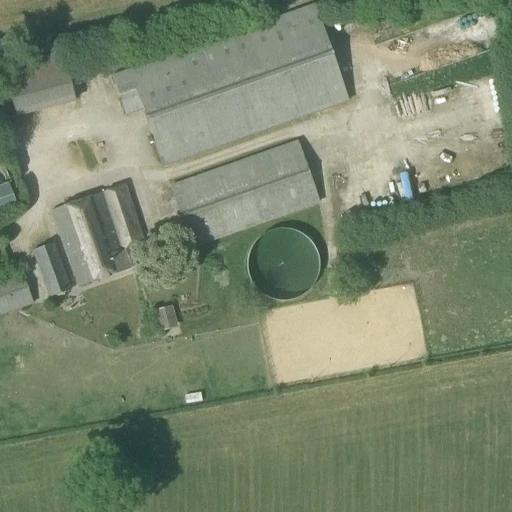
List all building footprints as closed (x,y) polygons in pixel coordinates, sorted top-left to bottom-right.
[(111,76),(124,116),(141,111),(162,168),(348,102),(313,5),(111,76)] [(415,27),(372,37),(375,50),(418,39),(415,27)] [(3,68),(14,118),(74,102),(62,54),(3,68)] [(169,186),(189,249),(318,204),(296,142),(169,186)] [(123,186),(51,211),(78,288),(136,268),(129,248),(143,243),(123,186)] [(8,189),(0,192),(0,208),(14,203),(8,189)] [(243,260),(243,266),(243,273),(245,279),(247,282),(250,288),(254,293),(260,297),(266,300),(272,302),(279,302),(285,302),(292,300),(297,297),(303,293),(307,288),(311,282),(313,276),(314,273),(314,266),(314,260),(312,254),(309,248),(305,242),(300,238),(295,234),(292,233),(285,231),(279,231),(272,231),(266,233),(260,236),(254,240),(252,242),(248,248),(245,254),(243,260)] [(0,244),(0,243),(0,270),(10,266),(0,244)] [(31,251),(48,298),(68,291),(52,244),(31,251)] [(0,317),(32,306),(21,272),(0,279),(0,317)]
